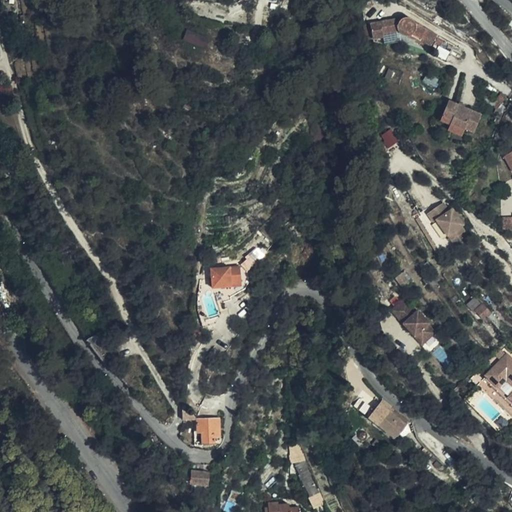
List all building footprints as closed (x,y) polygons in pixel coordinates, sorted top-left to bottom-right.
[(437,35),(415,21),(415,19),(414,18),(413,17),(412,16),(410,15),(409,15),(371,23),(374,37),(384,36),(384,32),(399,30),(399,32),(401,33),(402,34),(404,35),(407,34),(429,48),(437,35)] [(192,40),(194,28),(179,25),(177,37),(192,40)] [(455,108),(459,102),(450,98),(447,104),(455,108)] [(482,113),(459,102),(455,108),(447,104),(440,117),(450,122),(464,129),(466,126),(474,130),(482,113)] [(156,125),(148,112),(141,117),(148,129),(156,125)] [(461,134),(464,129),(450,122),(448,127),(461,134)] [(393,129),(382,133),(386,146),(397,143),(393,129)] [(463,223),(452,208),(449,210),(443,202),(429,212),(435,221),(437,219),(452,239),(466,229),(462,224),(463,223)] [(240,283),(237,265),(208,269),(210,288),(228,285),(228,284),(240,283)] [(410,282),(402,271),(395,276),(404,287),(410,282)] [(418,310),(417,311),(405,298),(391,310),(421,345),(435,333),(428,325),(430,323),(418,310)] [(484,306),(476,298),(468,306),(476,314),(478,313),(486,321),(494,313),(485,304),(484,306)] [(103,330),(87,339),(89,342),(95,350),(98,355),(109,367),(121,357),(103,330)] [(511,358),(508,354),(487,375),(499,387),(507,379),(511,383),(511,396),(511,398),(511,358)] [(487,375),(484,378),(511,404),(511,398),(511,396),(511,383),(507,379),(499,387),(487,375)] [(464,399),(502,436),(511,425),(511,404),(484,378),(464,399)] [(369,416),(378,423),(389,409),(380,402),(369,416)] [(416,431),(411,427),(403,421),(389,409),(378,423),(401,443),(405,438),(408,441),(416,431)] [(219,436),(219,416),(197,417),(197,429),(197,431),(201,431),(201,442),(213,442),(214,436),(219,436)] [(411,427),(416,422),(407,416),(403,421),(411,427)] [(309,488),(311,495),(317,493),(309,475),(310,475),(296,443),(291,446),(301,479),(306,489),(309,488)] [(407,465),(408,464),(413,460),(407,452),(400,458),(407,465)] [(386,463),(381,457),(373,462),(379,469),(386,463)] [(413,460),(408,464),(413,469),(418,466),(413,460)] [(190,469),(189,466),(188,464),(185,464),(182,465),(181,468),(181,471),(183,473),(186,474),(189,472),(190,469)] [(418,466),(413,469),(412,471),(418,477),(424,472),(418,466)] [(209,485),(211,472),(191,469),(190,481),(209,485)] [(230,511),(237,495),(230,492),(223,509),(230,511)] [(317,493),(311,495),(310,496),(314,506),(321,503),(317,493)] [(265,500),(266,505),(266,511),(262,511),(296,511),(296,504),(286,505),(285,502),(275,503),(275,500),(265,500)]
